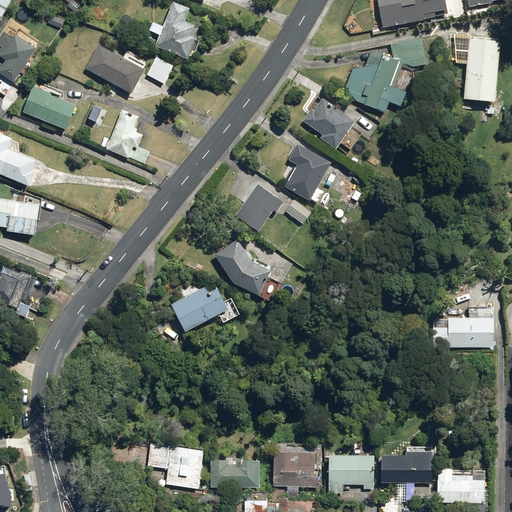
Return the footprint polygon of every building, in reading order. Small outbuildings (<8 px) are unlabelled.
[(0,0),(0,16),(10,0),(0,0)] [(441,0),(378,0),(383,26),(444,15),(441,0)] [(466,0),(469,8),(486,5),(485,0),(466,0)] [(188,11),(172,5),(154,49),(156,49),(156,50),(185,62),(199,31),(183,24),(188,11)] [(65,19),(50,14),(46,27),(61,31),(65,19)] [(34,50),(11,36),(0,54),(0,60),(3,62),(0,66),(0,79),(1,80),(0,82),(0,95),(5,98),(34,50)] [(384,115),(388,105),(400,109),(405,93),(393,90),(399,71),(425,65),(419,39),(389,46),(392,60),(368,52),(361,73),(351,70),(343,90),(354,94),(350,103),(384,115)] [(492,104),(496,43),(466,41),(462,101),(492,104)] [(99,49),(86,72),(128,96),(141,74),(99,49)] [(157,56),(146,77),(163,86),(174,66),(157,56)] [(78,103),(33,83),(21,109),(67,129),(78,103)] [(351,123),(321,100),(302,124),(332,147),(351,123)] [(125,158),(126,156),(144,165),(148,155),(135,149),(141,138),(134,135),(140,119),(122,112),(106,150),(125,158)] [(0,172),(33,188),(45,162),(8,145),(12,134),(0,129),(0,172)] [(285,161),(295,167),(284,189),(308,201),(321,176),(329,164),(295,144),(285,161)] [(278,203),(256,187),(234,217),(256,233),(278,203)] [(44,202),(0,198),(0,226),(41,230),(44,202)] [(294,201),(284,212),(300,225),(309,214),(294,201)] [(69,230),(55,230),(54,248),(68,248),(69,230)] [(235,242),(212,256),(231,286),(256,297),(267,272),(250,264),(235,242)] [(2,263),(0,268),(0,311),(12,317),(21,295),(21,294),(30,275),(2,263)] [(168,309),(181,334),(222,313),(210,288),(168,309)] [(444,320),(444,348),(492,347),(491,319),(444,320)] [(195,490),(199,451),(149,445),(146,467),(167,469),(165,487),(195,490)] [(318,456),(271,454),(270,488),(317,490),(318,456)] [(382,454),(382,483),(430,484),(430,455),(382,454)] [(370,458),(327,459),(327,487),(370,486),(370,458)] [(261,461),(209,463),(209,488),(262,486),(261,461)] [(435,475),(435,506),(488,505),(488,474),(435,475)] [(282,511),(284,503),(245,500),(243,511),(282,511)]
